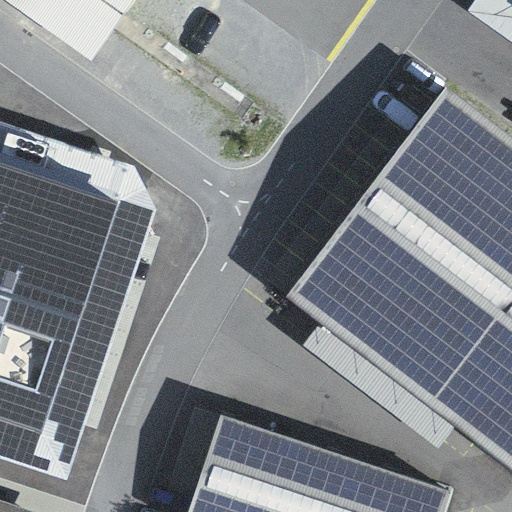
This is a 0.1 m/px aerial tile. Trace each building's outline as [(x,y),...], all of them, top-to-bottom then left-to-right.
[(135,0),(0,0),(0,1),(90,65),(135,0)] [(0,457),(68,480),(158,210),(132,165),(0,121),(0,457)] [(511,173),(444,122),(309,301),(511,453),(511,173)] [(440,511),(442,509),(223,437),(198,511),(440,511)] [(0,511),(58,511),(63,500),(0,480),(0,511)]
